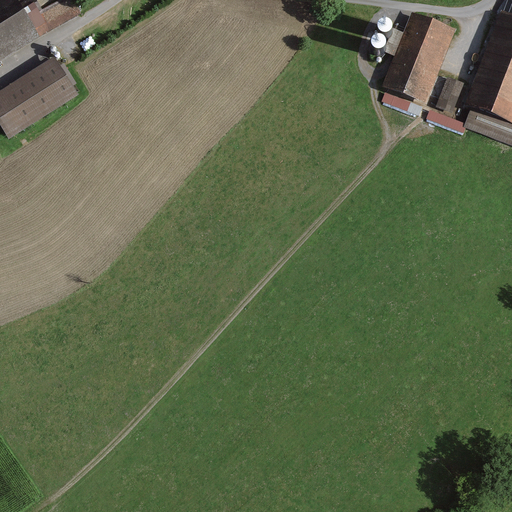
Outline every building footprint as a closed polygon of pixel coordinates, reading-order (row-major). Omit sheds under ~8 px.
[(74,0),(66,0),(41,12),(34,0),(22,7),(17,0),(0,0),(0,61),(40,37),(82,15),(74,0)] [(511,0),(508,0),(468,105),(474,107),(467,125),(511,141),(511,0)] [(428,102),(456,29),(413,13),(385,85),(428,102)] [(78,96),(54,58),(0,92),(0,123),(10,139),(78,96)] [(454,110),(463,90),(447,84),(439,104),(454,110)]
